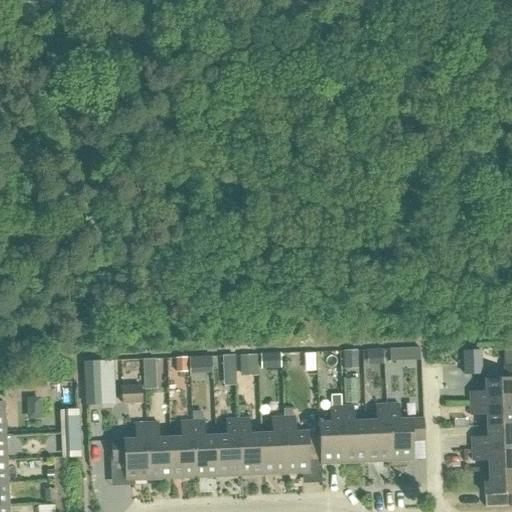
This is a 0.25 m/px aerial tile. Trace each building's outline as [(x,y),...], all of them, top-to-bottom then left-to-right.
[(480,352),(464,352),(464,376),(481,375),(480,352)] [(235,355),(222,355),(222,370),(235,370),(235,355)] [(104,362),(84,363),(86,397),(106,396),(104,362)] [(484,381),(485,393),(469,393),(469,405),(511,403),(511,367),(503,368),(504,380),(484,381)] [(121,386),(121,403),(142,402),(142,386),(121,386)] [(511,403),(469,405),(470,417),(486,416),(486,427),(511,426),(511,403)] [(386,406),(389,462),(412,461),(411,442),(423,441),(422,420),(399,421),(398,405),(386,406)] [(375,422),(364,423),(366,463),(389,462),(386,406),(375,406),(375,422)] [(366,463),(364,423),(353,423),(352,407),(341,408),(343,464),(366,463)] [(330,424),(318,425),(319,433),(320,462),(320,465),(343,464),(341,408),(329,408),(330,424)] [(78,455),(79,410),(59,410),(59,455),(78,455)] [(308,463),(320,462),(319,433),(295,434),(294,418),(282,419),(285,475),(308,474),(308,463)] [(271,419),(271,435),(260,435),(262,476),(285,475),(282,419),(271,419)] [(248,420),(237,421),(239,477),(262,476),(260,435),(249,436),(248,420)] [(226,437),(215,437),(216,478),(239,477),(237,421),(225,421),(226,437)] [(216,478),(215,437),(204,438),(203,422),(191,423),(194,479),(216,478)] [(180,423),(180,439),(169,439),(171,480),(194,479),(191,423),(180,423)] [(157,424),(146,425),(148,481),(171,480),(169,439),(158,440),(157,424)] [(135,441),(111,442),(112,463),(124,463),(125,482),(148,481),(146,425),(134,425),(135,441)] [(511,426),(486,427),(487,438),(471,439),(471,451),(511,448),(511,426)] [(511,448),(471,451),(472,462),(488,461),(488,473),(511,471),(511,448)] [(489,484),(484,484),(485,508),(511,507),(511,471),(488,473),(489,484)]
